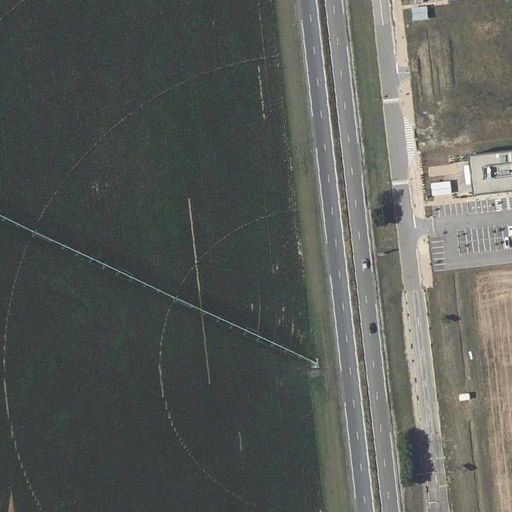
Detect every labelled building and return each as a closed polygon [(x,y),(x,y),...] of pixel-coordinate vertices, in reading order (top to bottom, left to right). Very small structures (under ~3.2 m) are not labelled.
[(429,19),(428,7),(412,9),(414,21),(429,19)] [(422,131),(429,129),(424,113),(416,116),(422,131)] [(427,114),(428,129),(435,129),(434,114),(427,114)] [(437,131),(421,133),(423,152),(438,151),(437,131)] [(511,154),(479,158),(484,198),(511,194),(511,154)] [(431,183),(432,196),(453,195),(452,181),(431,183)]
